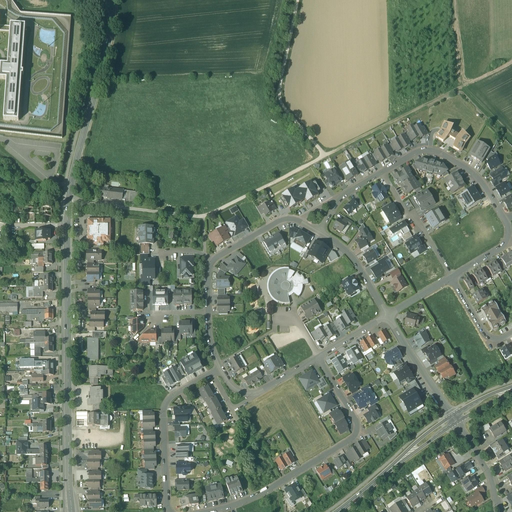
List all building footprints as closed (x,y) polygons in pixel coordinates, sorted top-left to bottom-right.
[(26,26),(11,25),(11,27),(11,31),(8,65),(7,79),(4,120),(19,121),(23,73),(24,73),(25,69),(23,69),(26,26)] [(452,127),(444,124),(441,131),(436,137),(443,143),(447,137),(456,142),(453,149),(461,152),(464,145),(469,139),(462,133),(459,137),(450,132),(452,127)] [(414,128),(412,126),(407,129),(409,133),(413,139),(413,140),(418,137),(420,139),(425,136),(425,135),(421,129),(419,125),(414,128)] [(404,135),(398,139),(403,149),(409,145),(408,142),(408,143),(404,137),(404,135)] [(398,139),(392,143),(392,144),(393,144),(396,150),(397,152),(403,149),(398,139)] [(489,149),(477,142),(470,154),(471,155),(471,156),(473,158),(473,159),(476,160),(477,160),(479,162),(480,160),(482,161),(489,149)] [(386,146),(380,149),(386,159),(392,155),(391,153),(390,153),(387,147),(386,146)] [(380,149),(375,153),(375,154),(379,160),(380,163),(386,159),(380,149)] [(493,154),(491,152),(486,160),(489,161),(490,159),(494,156),(494,157),(497,155),(495,152),(493,154)] [(369,156),(363,159),(369,169),(374,166),(374,164),(373,162),(369,156)] [(494,156),(490,159),(489,161),(487,165),(490,170),(499,165),(499,164),(499,163),(498,161),(497,161),(494,157),(494,156)] [(363,159),(357,163),(361,169),(362,172),(364,172),(369,169),(363,159)] [(421,160),(415,164),(418,169),(419,171),(422,172),(437,176),(440,176),(442,175),(447,172),(443,165),(440,165),(441,164),(437,163),(437,164),(434,163),(434,162),(431,161),(430,162),(427,161),(428,161),(424,160),(424,161),(421,160)] [(346,165),(340,169),(347,182),(358,175),(349,162),(345,164),(346,165)] [(407,168),(401,172),(402,173),(400,175),(399,174),(393,177),(398,187),(401,186),(413,178),(412,179),(409,174),(410,173),(407,168)] [(334,170),(332,171),(331,171),(329,172),(329,173),(324,176),(329,184),(329,186),(330,187),(332,188),(333,187),(334,185),(340,181),(338,178),(334,170)] [(496,174),(491,177),(495,184),(498,182),(505,178),(503,174),(501,171),(496,174)] [(457,173),(445,181),(448,187),(448,188),(449,188),(453,194),(465,187),(461,181),(462,181),(460,178),(460,179),(457,173)] [(413,178),(401,186),(403,189),(402,190),(404,194),(405,193),(406,195),(412,192),(411,192),(413,191),(414,192),(415,191),(420,188),(417,184),(416,184),(413,178)] [(315,191),(319,189),(316,185),(313,187),(310,182),(295,191),(293,189),(281,196),(284,201),(281,203),(283,207),(286,205),(289,210),(302,202),(301,201),(304,199),(307,203),(318,196),(315,191)] [(379,185),(372,189),(374,193),(381,188),(379,185)] [(505,185),(497,190),(496,190),(500,197),(509,192),(508,191),(509,190),(507,186),(505,186),(505,185)] [(111,190),(100,188),(99,197),(109,198),(111,190)] [(374,193),(373,193),(376,199),(377,198),(379,201),(387,197),(385,194),(386,193),(383,188),(374,193)] [(460,196),(467,208),(481,200),(474,188),(460,196)] [(123,191),(111,190),(109,198),(122,200),(123,191)] [(414,199),(417,205),(418,204),(423,212),(435,205),(427,191),(419,196),(414,199)] [(138,193),(130,192),(129,200),(137,201),(138,193)] [(358,197),(353,200),(358,206),(359,207),(362,205),(358,197)] [(353,200),(343,209),(348,215),(358,206),(353,200)] [(268,203),(261,207),(264,213),(266,216),(270,213),(272,211),(272,212),(273,211),(269,205),(268,203)] [(393,205),(392,206),(384,211),(383,208),(381,209),(386,217),(397,211),(393,205)] [(44,214),(44,217),(53,217),(53,207),(30,208),(30,214),(44,214)] [(426,217),(425,217),(427,219),(426,219),(431,227),(432,229),(445,222),(438,210),(432,213),(426,217)] [(397,211),(386,217),(391,226),(393,225),(391,222),(399,218),(400,217),(397,211)] [(226,223),(231,231),(234,236),(245,230),(240,222),(239,222),(236,217),(226,223)] [(352,223),(345,218),(342,221),(347,224),(346,225),(350,227),(352,223)] [(244,219),(240,222),(245,230),(249,228),(244,219)] [(110,220),(88,220),(88,245),(103,245),(103,243),(110,243),(110,220)] [(340,220),(338,220),(333,227),(341,233),(346,225),(347,224),(342,221),(340,220)] [(409,232),(404,222),(390,230),(393,236),(401,231),(403,235),(409,232)] [(149,245),(153,245),(153,227),(139,228),(139,245),(140,245),(149,245)] [(226,234),(223,229),(222,228),(217,232),(223,243),(229,239),(226,234)] [(294,238),(295,239),(300,232),(295,229),(289,229),(289,238),(294,238)] [(366,230),(360,233),(362,237),(355,241),(360,250),(367,246),(365,243),(371,239),(366,230)] [(50,231),(35,231),(35,241),(36,241),(46,241),(46,240),(50,240),(50,231)] [(178,233),(169,232),(169,237),(168,237),(167,242),(172,242),(172,244),(176,245),(176,243),(178,233)] [(217,232),(211,235),(211,236),(214,241),(217,246),(223,243),(217,232)] [(262,242),(270,256),(286,246),(285,243),(286,243),(280,232),(262,242)] [(310,238),(300,232),(295,239),(293,243),(303,250),(305,247),(310,238)] [(412,237),(409,232),(403,235),(401,236),(404,242),(412,237)] [(417,251),(422,247),(416,238),(413,240),(405,244),(409,250),(410,249),(413,253),(417,251)] [(323,246),(316,241),(309,252),(307,255),(315,259),(323,246)] [(140,255),(141,255),(144,255),(149,255),(149,245),(140,245),(140,255)] [(330,250),(323,246),(315,259),(322,264),(330,250)] [(422,247),(417,251),(419,256),(427,251),(424,246),(422,247)] [(101,251),(87,251),(87,260),(94,260),(99,260),(99,256),(101,256),(101,251)] [(327,257),(330,263),(338,258),(335,253),(331,251),(327,257)] [(365,255),(363,257),(367,264),(377,258),(372,251),(365,255)] [(506,257),(501,260),(502,261),(505,267),(506,267),(503,268),(503,270),(511,264),(507,255),(505,256),(506,257)] [(236,257),(233,261),(232,261),(230,263),(231,263),(227,268),(229,270),(234,274),(236,271),(238,273),(245,264),(236,257)] [(180,259),(181,270),(181,275),(182,275),(191,275),(191,266),(193,266),(193,259),(180,259)] [(154,260),(147,260),(141,260),(141,265),(143,265),(143,271),(154,270),(154,260)] [(371,270),(375,278),(376,278),(381,275),(389,270),(385,262),(379,265),(371,270)] [(495,262),(487,267),(493,277),(501,272),(495,262)] [(227,268),(222,264),(218,269),(225,273),(226,273),(229,270),(227,268)] [(397,269),(389,274),(393,279),(399,275),(400,275),(397,269)] [(155,280),(154,270),(143,271),(143,276),(141,276),(141,280),(142,280),(150,280),(155,280)] [(297,273),(293,278),(292,277),(295,272),(292,271),(291,271),(289,270),(288,270),(284,270),(280,270),(276,272),(273,275),(271,278),(269,282),(268,285),(269,289),(270,294),(272,297),(275,300),(278,302),(280,303),(281,303),(284,304),(286,304),(290,303),(288,296),(291,295),(293,293),(299,297),(301,294),(302,292),(302,289),(303,289),(303,285),(308,284),(307,280),(305,281),(304,278),(302,275),(300,276),(297,273)] [(487,280),(482,270),(473,275),(479,285),(487,280)] [(407,287),(401,278),(399,275),(393,279),(395,282),(392,284),(397,293),(407,287)] [(52,287),(52,276),(44,276),(44,280),(44,287),(45,287),(52,287)] [(224,279),(224,276),(216,276),(217,288),(229,288),(229,279),(224,279)] [(343,284),(342,284),(345,290),(356,283),(355,282),(353,281),(352,278),(349,280),(343,284)] [(468,278),(463,281),(469,291),(474,288),(468,278)] [(356,283),(345,290),(349,296),(349,295),(356,292),(359,290),(357,287),(357,285),(356,283)] [(35,287),(33,287),(33,291),(34,293),(33,297),(43,297),(43,291),(45,291),(45,287),(44,287),(38,287),(35,287)] [(482,290),(472,296),(477,304),(487,299),(482,290)] [(191,305),(191,291),(190,291),(182,292),(183,305),(191,305)] [(142,292),(133,292),(133,295),(131,295),(132,308),(133,308),(133,311),(142,311),(142,308),(143,308),(143,302),(142,302),(142,300),(143,300),(143,295),(142,295),(142,292)] [(168,292),(153,292),(153,306),(168,305),(168,292)] [(175,292),(174,292),(174,306),(183,306),(183,305),(182,292),(175,292)] [(314,300),(301,308),(308,320),(319,313),(318,312),(320,311),(314,300)] [(17,304),(0,303),(0,311),(17,312),(17,304)] [(506,323),(494,303),(480,310),(492,331),(506,323)] [(348,312),(341,316),(342,318),(347,325),(354,321),(352,319),(348,312)] [(45,319),(45,315),(34,315),(34,318),(40,318),(39,319),(39,322),(41,322),(41,323),(42,323),(42,322),(43,322),(43,320),(45,319)] [(342,318),(336,322),(340,328),(340,329),(341,331),(348,327),(347,325),(342,318)] [(413,320),(407,318),(405,325),(414,327),(414,325),(417,325),(419,319),(414,318),(413,320)] [(323,329),(328,337),(329,339),(335,335),(334,332),(330,325),(323,329)] [(143,328),(143,326),(131,326),(131,333),(135,336),(143,328)] [(322,327),(316,331),(320,338),(321,341),(328,337),(323,329),(322,327)] [(384,331),(379,334),(379,336),(380,339),(383,343),(389,339),(384,331)] [(45,332),(34,332),(34,339),(34,343),(45,343),(45,338),(45,339),(43,339),(43,336),(45,336),(45,332)] [(145,335),(140,340),(140,343),(150,342),(150,332),(147,332),(146,333),(145,333),(145,335)] [(424,333),(422,334),(420,333),(417,335),(417,337),(414,339),(416,342),(418,345),(420,348),(429,342),(427,339),(427,338),(424,333)] [(372,336),(366,340),(371,348),(377,345),(374,339),(372,336)] [(92,338),(87,338),(87,361),(95,361),(95,350),(98,350),(98,338),(92,338)] [(366,340),(360,344),(361,345),(365,352),(371,348),(366,340)] [(45,343),(34,343),(34,353),(40,353),(40,347),(45,347),(45,343)] [(511,350),(509,345),(500,351),(505,360),(511,355),(511,350)] [(428,349),(424,352),(425,353),(430,361),(430,362),(436,359),(441,356),(434,346),(428,349)] [(355,348),(347,353),(348,355),(352,362),(354,365),(363,360),(355,348)] [(400,359),(401,358),(396,349),(387,354),(386,354),(384,360),(385,360),(388,361),(387,364),(387,365),(393,366),(394,362),(400,359)] [(181,362),(188,376),(202,368),(194,355),(181,362)] [(348,355),(342,358),(346,366),(352,362),(348,355)] [(236,358),(230,361),(228,363),(231,368),(241,362),(238,357),(236,358)] [(277,360),(275,357),(270,360),(276,370),(281,367),(277,360)] [(341,357),(332,362),(339,373),(348,368),(346,366),(342,358),(341,357)] [(400,359),(394,362),(393,366),(395,369),(398,367),(403,364),(400,359)] [(276,370),(270,360),(264,363),(266,366),(270,373),(270,374),(276,370)] [(445,361),(440,364),(435,367),(438,373),(439,373),(449,367),(445,361)] [(47,362),(42,362),(42,367),(43,367),(45,367),(45,371),(53,371),(53,363),(47,363),(47,362)] [(241,362),(231,368),(235,374),(237,372),(242,369),(245,368),(241,362)] [(399,370),(393,373),(397,379),(409,372),(406,366),(399,370)] [(449,367),(439,373),(443,379),(448,376),(454,373),(450,366),(449,367)] [(110,367),(90,367),(90,379),(98,379),(100,379),(100,373),(105,373),(105,375),(110,375),(110,367)] [(170,371),(176,383),(179,381),(182,379),(180,377),(176,369),(175,368),(170,371)] [(264,369),(259,372),(262,378),(267,374),(264,369)] [(45,371),(35,371),(35,374),(32,374),(32,378),(35,378),(35,382),(43,382),(43,376),(45,376),(45,371)] [(173,385),(176,383),(170,371),(164,374),(165,376),(169,384),(170,386),(173,384),(173,385)] [(258,371),(251,375),(256,383),(260,381),(259,380),(262,378),(259,372),(258,371)] [(306,391),(317,384),(319,383),(318,381),(312,371),(299,379),(306,391)] [(409,372),(397,379),(401,385),(406,382),(413,378),(409,372)] [(343,380),(346,386),(356,380),(353,374),(343,380)] [(244,380),(245,383),(248,387),(251,385),(252,386),(256,383),(251,375),(244,380)] [(323,378),(318,381),(319,383),(317,384),(320,390),(327,385),(323,378)] [(356,380),(346,386),(350,392),(351,392),(357,388),(360,386),(356,380)] [(405,390),(406,393),(413,389),(415,393),(420,390),(416,383),(410,387),(405,390)] [(207,386),(198,391),(202,397),(211,392),(207,386)] [(101,388),(90,388),(90,400),(87,400),(87,405),(93,405),(99,405),(100,405),(101,405),(101,400),(103,400),(103,391),(101,391),(101,388)] [(406,393),(398,398),(408,414),(422,405),(415,393),(413,389),(406,393)] [(362,392),(353,398),(356,404),(370,396),(367,390),(366,390),(362,392)] [(211,392),(202,397),(205,403),(206,403),(214,398),(211,392)] [(322,398),(316,402),(320,408),(333,400),(329,394),(322,398)] [(370,396),(356,404),(360,410),(369,404),(374,402),(373,401),(370,396)] [(214,398),(206,403),(209,409),(218,403),(215,397),(214,398)] [(43,399),(33,399),(33,403),(34,405),(34,409),(34,410),(39,410),(43,410),(43,404),(43,399)] [(333,400),(320,408),(323,413),(329,410),(336,406),(333,400)] [(218,403),(209,409),(212,414),(220,409),(221,410),(221,409),(218,403)] [(371,407),(367,409),(369,413),(374,410),(377,408),(375,404),(371,407)] [(182,408),(174,408),(174,416),(175,416),(182,416),(182,408)] [(190,408),(182,408),(182,416),(187,416),(190,416),(190,408)] [(377,408),(374,410),(369,413),(364,416),(368,424),(372,422),(373,422),(375,421),(375,420),(379,418),(376,413),(379,412),(377,408)] [(212,414),(211,415),(215,421),(224,415),(221,410),(220,409),(212,414)] [(331,413),(329,414),(331,417),(339,412),(337,409),(331,413)] [(108,412),(99,412),(99,415),(87,415),(87,421),(87,426),(87,427),(100,426),(100,430),(109,430),(109,422),(110,422),(111,421),(112,420),(112,419),(112,418),(111,417),(110,416),(109,416),(108,416),(108,412)] [(339,412),(331,417),(335,424),(343,419),(343,420),(344,419),(340,412),(339,412)] [(224,415),(215,421),(218,427),(227,421),(224,415)] [(343,419),(335,424),(334,424),(338,431),(339,431),(346,427),(347,426),(343,420),(343,419)] [(381,425),(376,428),(379,434),(390,428),(387,422),(381,425)] [(491,429),(489,430),(494,439),(505,432),(500,423),(491,429)] [(488,424),(481,428),(483,433),(488,431),(489,430),(491,429),(488,424)] [(346,427),(339,431),(341,435),(348,430),(346,427)] [(390,428),(379,434),(383,440),(388,437),(394,434),(394,433),(390,428)] [(180,429),(175,429),(175,430),(175,437),(186,437),(185,429),(180,429)] [(394,434),(388,437),(390,441),(397,435),(395,433),(394,433),(394,434)] [(365,441),(361,443),(366,450),(369,448),(365,441)] [(497,444),(491,448),(492,448),(491,448),(493,453),(505,446),(502,441),(497,444)] [(361,442),(354,446),(356,447),(350,451),(350,452),(355,460),(356,462),(362,458),(361,456),(367,452),(366,450),(361,443),(361,442)] [(505,446),(493,453),(496,457),(497,457),(504,453),(508,450),(505,446)] [(27,450),(27,447),(19,447),(19,450),(18,450),(18,451),(19,451),(19,455),(35,455),(40,455),(40,450),(27,450)] [(355,460),(350,452),(345,455),(349,461),(350,463),(355,460)] [(153,453),(145,454),(145,467),(154,467),(156,467),(155,453),(153,453)] [(289,454),(282,458),(288,467),(294,463),(291,458),(289,454)] [(511,454),(499,463),(505,472),(511,467),(511,454)] [(447,455),(439,460),(438,461),(440,465),(442,464),(446,470),(450,468),(454,465),(447,455)] [(338,459),(334,462),(336,466),(338,465),(339,468),(346,463),(347,463),(346,463),(342,456),(340,458),(339,457),(338,458),(338,459)] [(282,458),(276,462),(281,471),(288,467),(282,458)] [(177,466),(176,466),(177,475),(182,475),(183,477),(185,476),(186,475),(186,474),(187,472),(190,472),(190,465),(186,466),(177,466)] [(326,466),(316,471),(321,479),(326,476),(326,477),(331,474),(330,473),(326,466)] [(463,466),(456,471),(460,479),(464,476),(464,475),(468,473),(466,471),(465,469),(463,466)] [(456,471),(448,476),(452,483),(455,481),(456,481),(460,479),(456,471)] [(152,488),(152,476),(146,476),(141,476),(141,488),(145,488),(147,490),(151,490),(152,488)] [(469,480),(463,484),(463,485),(468,492),(478,485),(473,478),(469,480)] [(234,481),(233,479),(225,482),(231,497),(242,492),(238,480),(234,481)] [(184,483),(177,483),(177,485),(175,485),(175,487),(177,487),(177,491),(188,491),(188,483),(184,483)] [(295,484),(285,490),(285,492),(289,498),(292,502),(302,496),(300,491),(295,484)] [(431,493),(425,484),(419,488),(419,489),(425,498),(431,493)] [(216,487),(213,487),(213,486),(212,486),(213,488),(210,488),(205,489),(208,503),(216,501),(216,500),(218,500),(223,499),(221,488),(220,488),(220,485),(216,486),(216,487)] [(481,487),(474,491),(476,493),(477,493),(478,494),(479,496),(485,492),(481,487)] [(425,498),(419,489),(412,493),(413,494),(418,503),(425,498)] [(476,493),(467,500),(472,508),(476,505),(477,506),(483,501),(479,496),(478,494),(477,493),(476,493)] [(413,494),(406,498),(412,508),(419,504),(418,503),(413,494)] [(196,495),(183,498),(183,500),(179,501),(181,509),(198,505),(198,502),(197,498),(196,495)] [(156,496),(140,496),(135,496),(135,502),(140,502),(140,507),(156,507),(156,496)] [(407,511),(404,507),(401,502),(395,505),(399,511),(407,511)]
